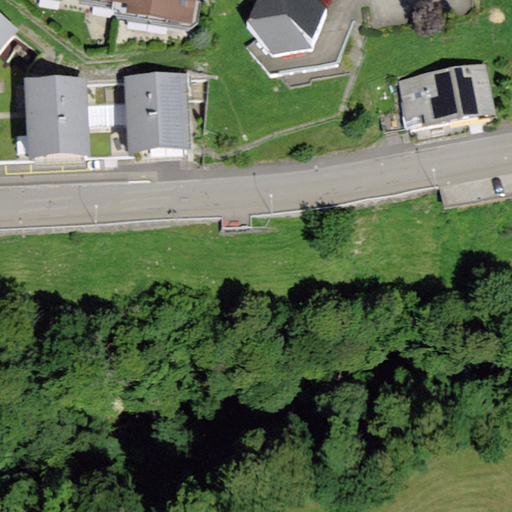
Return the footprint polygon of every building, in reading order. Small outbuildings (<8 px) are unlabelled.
[(47,0),(47,1),(112,11),(113,0),(47,0)] [(196,0),(113,0),(112,11),(128,13),(127,23),(191,34),(196,0)] [(314,0),(257,0),(249,30),(274,60),(313,51),(326,10),(314,0)] [(0,63),(22,36),(0,18),(0,63)] [(490,64),(404,83),(415,135),(501,116),(490,64)] [(187,79),(125,82),(129,164),(191,161),(187,79)] [(85,83),(26,87),(32,171),(91,167),(85,83)]
